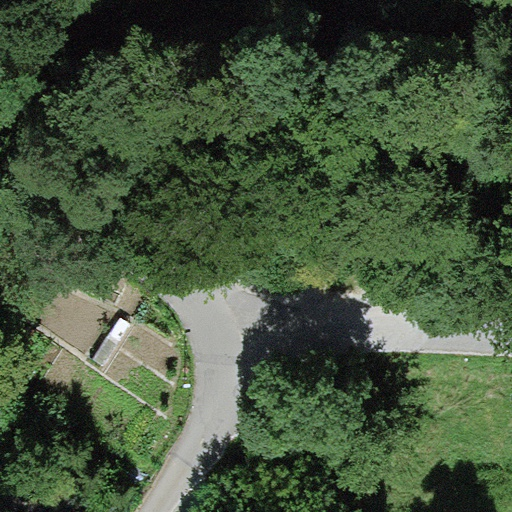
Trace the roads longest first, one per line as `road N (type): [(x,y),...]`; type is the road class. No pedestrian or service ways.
road 1 (residential): [(0,198),(167,279),(192,305),(208,344),(210,419),(157,511)]
road 2 (track): [(511,357),(208,344)]
